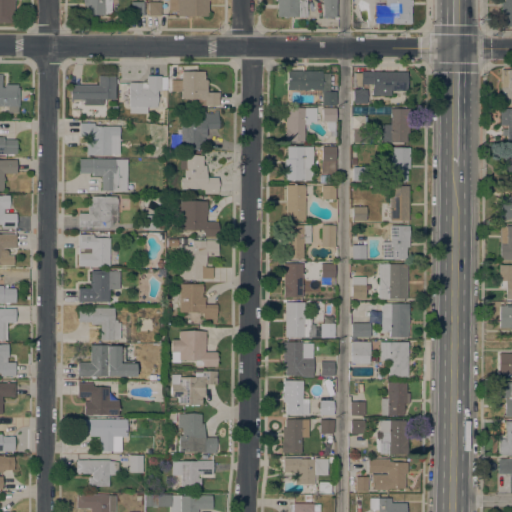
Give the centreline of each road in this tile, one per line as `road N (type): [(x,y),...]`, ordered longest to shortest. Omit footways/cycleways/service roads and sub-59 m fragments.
road 1 (residential): [(44,511),(49,0)]
road 2 (tertiary): [(0,45),(511,49)]
road 3 (residential): [(252,48),(247,511)]
road 4 (primary): [(450,511),(454,166)]
